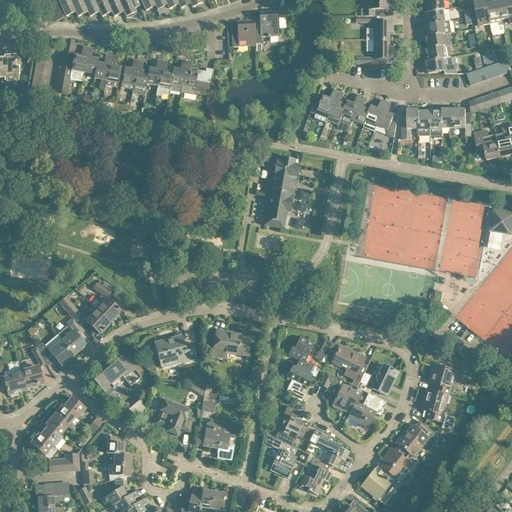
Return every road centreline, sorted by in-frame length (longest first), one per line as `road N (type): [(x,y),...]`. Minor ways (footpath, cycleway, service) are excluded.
road 1 (residential): [(365,456),(334,499),(317,508),(196,466),(177,492),(154,492),(145,449),(61,381)]
road 2 (residential): [(276,317),(399,347),(412,386),(404,410),(365,456)]
road 3 (residential): [(61,381),(126,332),(163,318),(199,311),(276,317)]
road 4 (residential): [(210,20),(5,39)]
